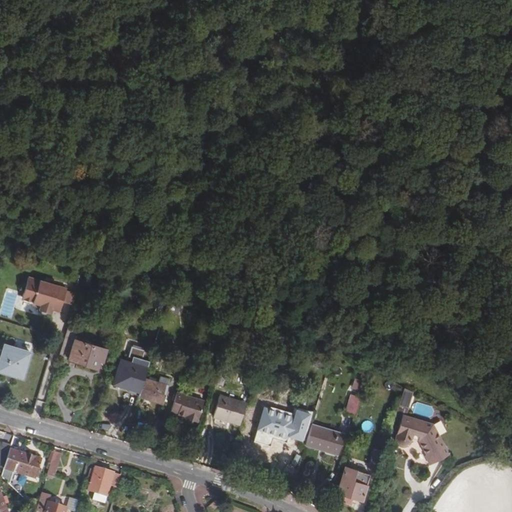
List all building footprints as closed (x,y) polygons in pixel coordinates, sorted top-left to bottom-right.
[(14,276),(21,278),(27,259),(19,257),(14,276)] [(51,310),(60,312),(67,286),(26,276),(21,300),(38,304),(37,310),(50,314),(51,310)] [(0,306),(0,333),(25,340),(30,319),(17,315),(19,308),(14,306),(16,300),(3,296),(0,306)] [(148,310),(162,314),(163,309),(166,300),(152,296),(148,310)] [(166,300),(163,309),(174,313),(178,301),(167,298),(166,300)] [(177,329),(164,325),(160,337),(174,341),(177,329)] [(66,333),(59,356),(97,367),(99,361),(104,363),(108,348),(74,338),(75,336),(66,333)] [(3,341),(0,349),(0,372),(21,379),(31,350),(3,341)] [(115,383),(140,391),(144,376),(147,366),(122,359),(115,383)] [(226,367),(221,366),(217,380),(222,382),(226,367)] [(169,384),(144,376),(140,391),(138,396),(163,403),(169,384)] [(404,388),(399,406),(408,408),(413,391),(404,388)] [(204,399),(177,391),(172,408),(178,410),(178,412),(191,415),(190,419),(197,421),(204,399)] [(347,412),(355,414),(361,394),(353,392),(347,412)] [(214,413),(239,420),(244,401),(220,393),(214,413)] [(259,425),(300,437),(309,410),(297,406),(294,414),(265,405),(259,425)] [(390,434),(397,435),(400,411),(401,409),(397,409),(390,434)] [(436,422),(400,411),(397,435),(397,439),(400,443),(404,444),(409,445),(415,440),(420,440),(430,463),(451,454),(436,422)] [(315,422),(309,442),(340,452),(345,431),(315,422)] [(0,457),(0,467),(5,469),(12,448),(13,446),(4,444),(0,457)] [(385,450),(376,447),(370,469),(379,471),(385,450)] [(3,477),(12,485),(16,472),(37,479),(43,459),(12,448),(5,469),(3,477)] [(55,451),(49,472),(57,475),(63,454),(55,451)] [(353,497),(364,500),(372,474),(358,468),(345,464),(337,492),(353,497)] [(97,467),(96,470),(94,476),(90,490),(108,496),(111,485),(118,487),(122,475),(97,467)] [(0,511),(8,511),(0,488),(0,487),(0,511)] [(350,505),(353,497),(337,492),(334,500),(350,505)] [(43,511),(47,501),(41,499),(38,509),(38,510),(40,511),(43,511)] [(66,511),(67,506),(49,501),(45,511),(66,511)]
